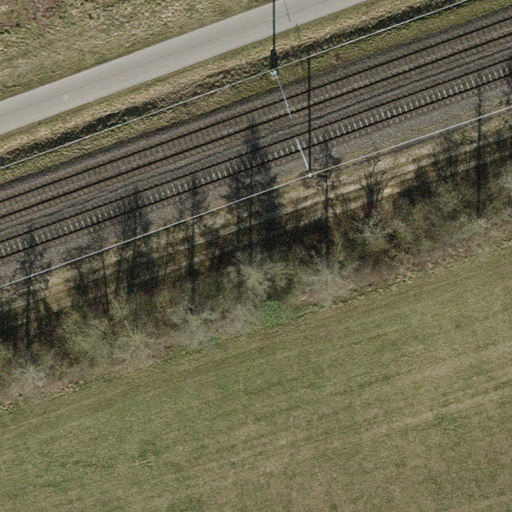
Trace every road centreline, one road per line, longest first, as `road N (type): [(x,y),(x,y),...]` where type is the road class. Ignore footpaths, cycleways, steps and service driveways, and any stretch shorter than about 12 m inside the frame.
road 1 (track): [(0,311),(511,143)]
road 2 (track): [(331,0),(0,120)]
